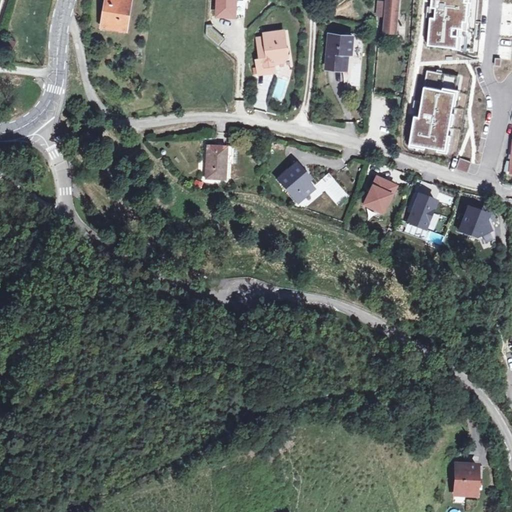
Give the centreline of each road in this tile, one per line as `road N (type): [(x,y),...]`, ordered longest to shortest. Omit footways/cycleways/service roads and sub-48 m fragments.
road 1 (tertiary): [(511,449),(490,406),(461,376),(372,320),(336,303),(206,290),(77,231)]
road 2 (residential): [(492,187),(375,149),(239,119),(117,121),(91,96),(72,28),(61,20)]
road 3 (tertiary): [(77,231),(60,160),(32,121)]
